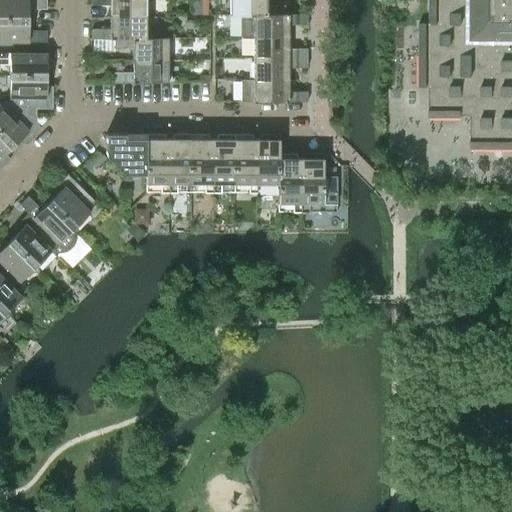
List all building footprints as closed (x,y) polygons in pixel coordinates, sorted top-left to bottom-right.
[(0,0),(0,19),(27,20),(27,9),(45,9),(45,0),(0,0)] [(145,17),(144,0),(90,0),(91,5),(109,5),(109,17),(145,17)] [(229,0),(230,15),(252,15),(284,15),(284,14),(284,5),(266,5),(265,0),(229,0)] [(418,87),(429,87),(429,118),(461,118),(463,116),(470,116),(470,150),(511,149),(511,0),(429,0),(429,23),(419,23),(418,87)] [(252,15),(252,37),(288,37),(288,25),(307,25),(307,15),(284,14),(284,15),(252,15)] [(145,38),(145,17),(109,17),(109,29),(90,29),(90,39),(113,39),(145,38)] [(27,31),(27,20),(0,19),(0,42),(45,42),(45,31),(27,31)] [(252,37),(252,58),(306,58),(306,49),(288,49),(288,37),(252,37)] [(131,48),(131,60),(167,60),(167,38),(145,38),(113,39),(113,48),(131,48)] [(0,65),(9,65),(9,76),(45,76),(45,54),(0,53),(0,65)] [(252,58),(252,80),(288,80),(288,68),(306,68),(306,58),(252,58)] [(167,60),(131,60),(131,72),(113,72),(113,82),(167,82),(167,60)] [(9,76),(8,98),(9,98),(26,115),(35,115),(35,109),(51,109),(51,87),(45,87),(45,76),(9,76)] [(306,102),(306,92),(288,92),(288,80),(252,80),(240,80),(240,102),(306,102)] [(9,98),(8,98),(0,106),(0,134),(12,147),(19,139),(23,143),(39,128),(35,123),(35,115),(26,115),(9,98)] [(12,147),(0,134),(0,166),(8,158),(4,154),(12,147)] [(168,193),(168,139),(158,139),(158,134),(105,134),(105,157),(123,174),(145,175),(145,193),(168,193)] [(168,193),(189,193),(190,134),(177,134),(177,139),(168,139),(168,193)] [(189,193),(211,193),(212,139),(202,139),(202,134),(190,134),(189,193)] [(211,193),(234,193),(234,134),(221,134),(221,139),(212,139),(211,193)] [(234,193),(256,193),(256,139),(246,139),(246,134),(234,134),(234,193)] [(256,193),(278,193),(278,154),(278,134),(265,134),(265,139),(256,139),(256,193)] [(277,212),(299,212),(300,158),(290,158),(290,154),(278,154),(278,193),(277,212)] [(336,176),(322,176),(322,154),(309,154),(309,158),(300,158),(299,212),(322,213),(322,204),(336,204),(336,176)] [(94,217),(101,209),(66,174),(50,190),(55,194),(47,202),(73,228),(89,212),(94,217)] [(73,228),(47,202),(40,209),(27,197),(19,205),(27,213),(28,213),(47,233),(40,240),(50,251),(52,249),(57,253),(59,253),(63,253),(66,252),(69,250),(70,249),(71,248),(72,247),(73,245),(74,244),(75,242),(75,241),(75,239),(76,237),(76,236),(76,234),(72,229),(73,228)] [(35,266),(50,251),(40,240),(47,233),(28,213),(27,213),(12,228),(17,232),(9,240),(35,266)] [(20,281),(35,266),(9,240),(1,248),(0,246),(0,277),(1,278),(9,271),(20,281)] [(12,289),(20,281),(9,271),(1,278),(0,277),(0,307),(5,313),(21,297),(12,289)]
